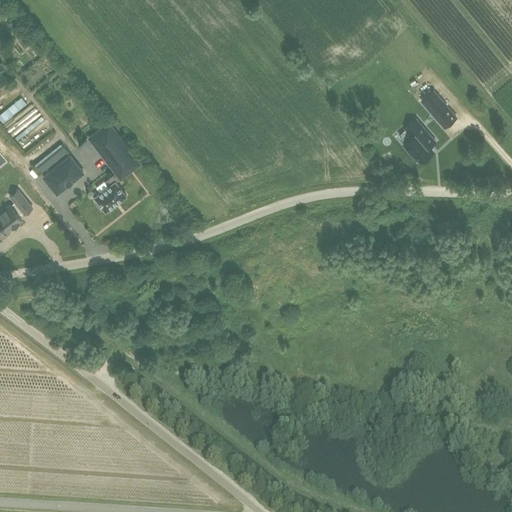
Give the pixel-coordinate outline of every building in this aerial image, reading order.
[(448,107),(433,90),(421,100),(436,117),(448,107)] [(412,151),(416,155),(415,156),(417,158),(417,157),(421,161),(433,150),(429,146),(435,141),(433,138),(430,135),(419,122),(416,119),(405,128),(406,129),(412,136),(405,143),(403,144),(410,152),(412,151)] [(108,122),(89,137),(116,173),(105,181),(105,180),(96,187),(101,192),(95,196),(94,197),(95,198),(95,197),(97,200),(95,202),(101,210),(103,208),(105,210),(105,211),(106,211),(125,196),(126,196),(126,195),(116,182),(120,178),(140,163),(108,122)] [(70,155),(43,177),(57,193),(84,172),(70,155)] [(0,235),(2,237),(9,231),(8,229),(12,226),(13,227),(20,221),(19,220),(21,218),(18,215),(22,211),(24,213),(32,207),(17,189),(9,195),(14,201),(10,205),(9,204),(0,211),(0,235)]
